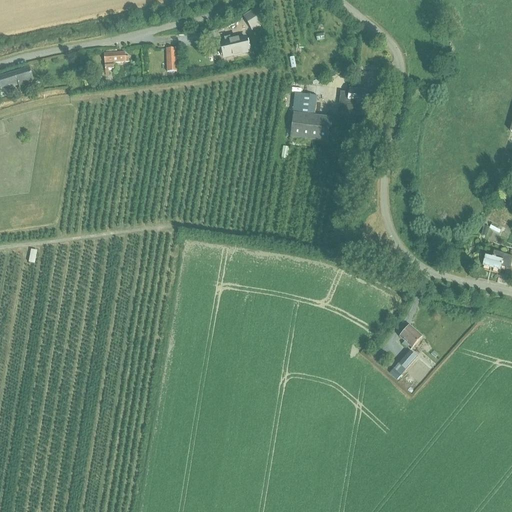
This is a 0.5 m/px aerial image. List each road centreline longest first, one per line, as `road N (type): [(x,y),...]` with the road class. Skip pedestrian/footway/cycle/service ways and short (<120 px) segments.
road 1 (unclassified): [(336,0),(385,37),(400,74),(382,185),(388,225),(403,253),(430,274),(511,293)]
road 2 (unclassified): [(0,65),(140,35),(237,0)]
